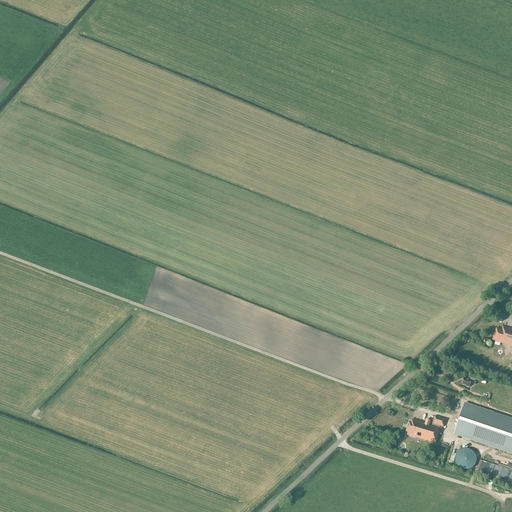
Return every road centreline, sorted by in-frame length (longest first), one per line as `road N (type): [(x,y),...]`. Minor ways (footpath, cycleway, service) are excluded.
road 1 (unclassified): [(388,397),(0,251)]
road 2 (unclassified): [(388,397),(511,280)]
road 3 (unclassified): [(265,511),(388,397)]
